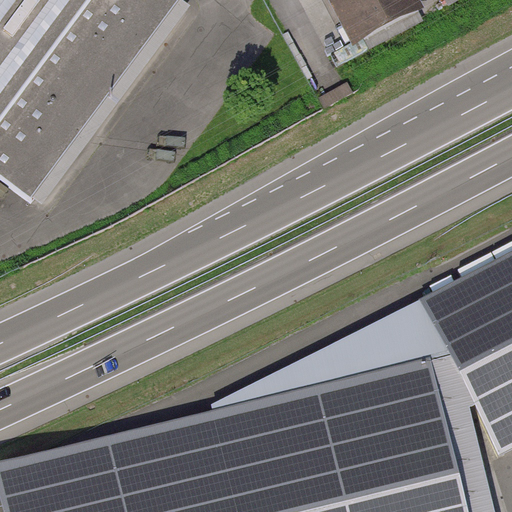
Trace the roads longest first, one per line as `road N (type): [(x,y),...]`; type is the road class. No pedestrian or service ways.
road 1 (motorway): [(511,89),(0,344)]
road 2 (motorway): [(0,410),(511,157)]
